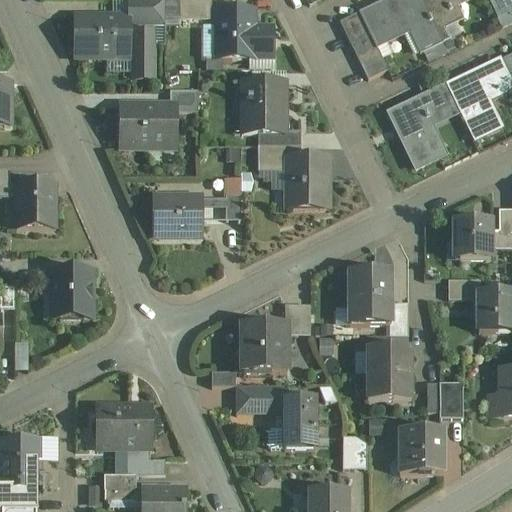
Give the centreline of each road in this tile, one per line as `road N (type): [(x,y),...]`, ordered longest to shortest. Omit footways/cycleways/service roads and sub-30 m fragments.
road 1 (residential): [(155,334),(13,0)]
road 2 (residential): [(155,334),(391,218)]
road 3 (residential): [(391,218),(283,0)]
road 4 (residential): [(233,511),(155,334)]
road 5 (residential): [(0,408),(155,334)]
road 6 (residential): [(391,218),(511,160)]
